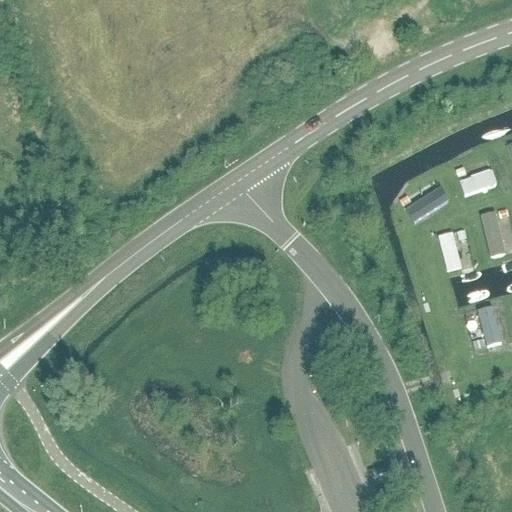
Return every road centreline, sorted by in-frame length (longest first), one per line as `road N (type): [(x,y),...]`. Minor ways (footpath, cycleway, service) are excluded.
road 1 (unclassified): [(434,511),(374,349),(323,278),(236,184)]
road 2 (tertiary): [(511,33),(388,86),(236,184)]
road 3 (tertiary): [(92,291),(236,184)]
road 4 (tertiary): [(0,393),(92,291)]
